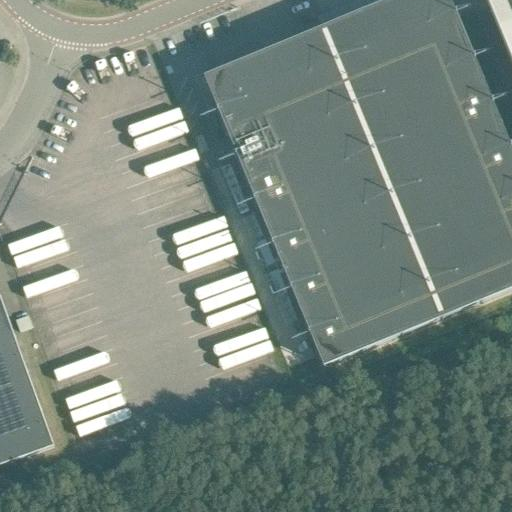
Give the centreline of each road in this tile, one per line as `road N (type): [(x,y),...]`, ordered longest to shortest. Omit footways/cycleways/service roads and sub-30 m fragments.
road 1 (track): [(0,509),(413,365)]
road 2 (track): [(481,511),(413,365)]
road 3 (unclassified): [(0,149),(16,137),(63,30)]
road 4 (unclassified): [(63,30),(104,34),(188,0)]
